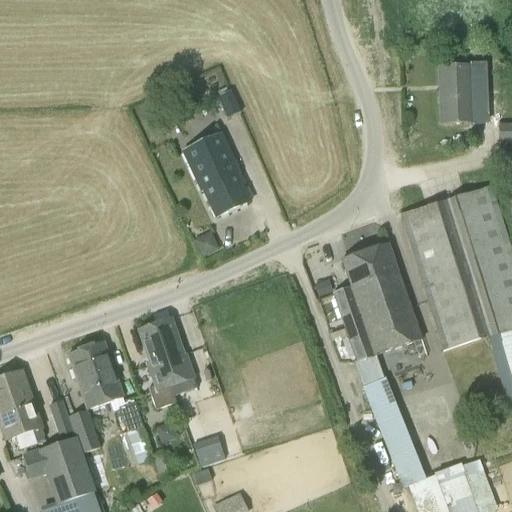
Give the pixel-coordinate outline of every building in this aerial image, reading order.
[(440,125),(472,123),(470,68),(437,69),(440,125)] [(227,120),(240,114),(229,93),(217,98),(227,120)] [(511,125),(498,126),(498,144),(511,143),(511,125)] [(215,219),(249,203),(237,177),(239,176),(220,135),(182,153),(201,194),(202,193),(215,219)] [(442,354),(489,339),(494,356),(492,356),(511,417),(511,416),(511,179),(500,184),(511,220),(511,255),(490,188),(398,217),(442,354)] [(194,239),(201,256),(218,249),(211,232),(194,239)] [(375,358),(421,342),(387,245),(340,261),(350,289),(332,295),(355,364),(375,358)] [(318,298),(331,293),(327,281),(314,286),(318,298)] [(153,327),(165,362),(161,364),(169,385),(192,377),(184,352),(182,353),(171,321),(153,327)] [(165,362),(153,327),(137,332),(148,365),(146,365),(154,388),(148,390),(156,411),(176,404),(169,385),(161,364),(165,362)] [(96,377),(112,371),(103,344),(67,357),(79,393),(99,386),(96,377)] [(355,364),(364,389),(383,382),(375,358),(355,364)] [(112,371),(96,377),(99,386),(79,393),(86,412),(122,399),(112,371)] [(0,415),(13,410),(13,412),(17,411),(18,412),(33,407),(21,373),(0,380),(0,415)] [(123,408),(118,410),(126,434),(122,435),(133,467),(152,461),(141,429),(142,428),(132,399),(122,403),(123,408)] [(52,406),(62,437),(72,433),(61,403),(52,406)] [(32,433),(36,445),(43,442),(44,438),(33,407),(18,412),(17,411),(13,412),(13,410),(0,415),(0,431),(4,442),(32,433)] [(81,456),(100,450),(87,413),(69,419),(76,440),(74,440),(80,458),(82,458),(81,456)] [(45,477),(56,507),(40,511),(99,511),(82,458),(80,458),(74,440),(38,451),(22,457),(30,481),(45,477)] [(219,447),(207,451),(205,443),(192,447),(199,469),(223,461),(219,447)] [(168,452),(152,458),(161,484),(177,478),(173,466),(168,452)] [(408,489),(416,511),(494,511),(498,511),(479,461),(461,468),(460,466),(434,476),(435,478),(408,489)] [(195,488),(210,483),(206,471),(191,476),(195,488)] [(151,510),(161,503),(155,494),(145,501),(151,510)] [(246,511),(239,495),(212,508),(214,511),(246,511)]
